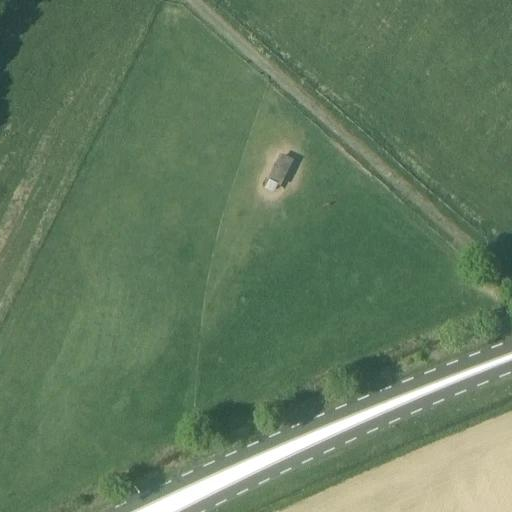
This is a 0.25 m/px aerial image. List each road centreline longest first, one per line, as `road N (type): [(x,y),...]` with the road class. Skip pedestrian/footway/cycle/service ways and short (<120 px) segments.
road 1 (track): [(511,286),(191,0)]
road 2 (primary): [(204,490),(511,358)]
